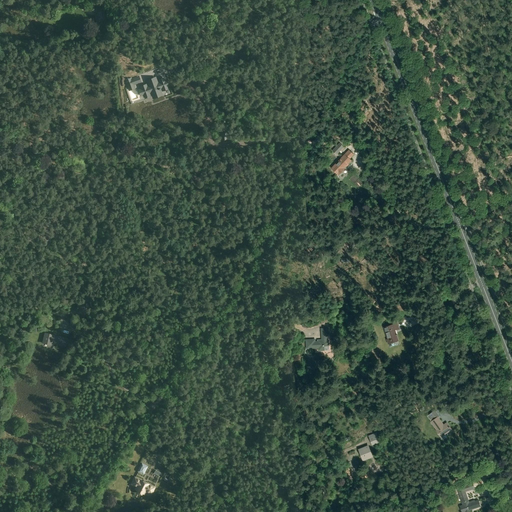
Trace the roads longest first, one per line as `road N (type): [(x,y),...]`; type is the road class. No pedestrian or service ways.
road 1 (primary): [(511,362),(380,18)]
road 2 (unclassified): [(70,511),(176,377),(266,243)]
road 3 (unclassified): [(326,511),(318,469),(264,368),(257,310),(266,243)]
road 4 (unclassified): [(380,18),(366,28),(266,243)]
